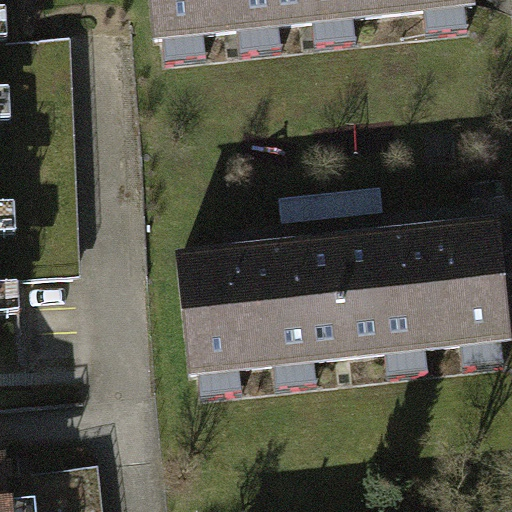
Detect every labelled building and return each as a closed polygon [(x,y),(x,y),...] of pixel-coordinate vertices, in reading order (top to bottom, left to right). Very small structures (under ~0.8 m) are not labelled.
[(312,35),(307,0),(147,0),(154,53),(312,35)] [(470,17),(467,0),(307,0),(312,35),(470,17)] [(66,42),(8,45),(17,283),(29,283),(75,281),(66,42)] [(381,192),(283,201),(285,223),(383,213),(381,192)] [(507,350),(493,226),(333,244),(346,367),(507,350)] [(346,367),(333,244),(172,261),(186,385),(346,367)] [(97,511),(93,469),(32,475),(36,511),(97,511)]
